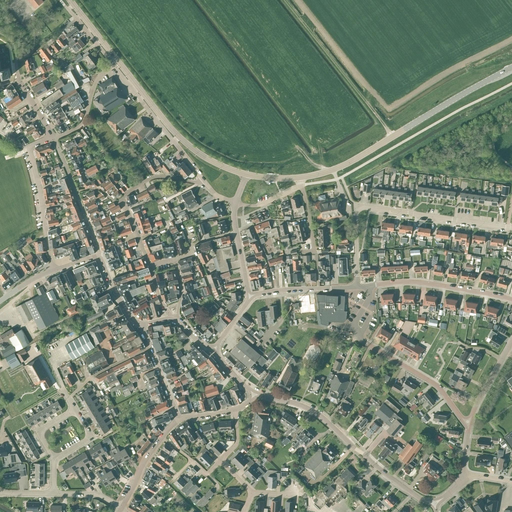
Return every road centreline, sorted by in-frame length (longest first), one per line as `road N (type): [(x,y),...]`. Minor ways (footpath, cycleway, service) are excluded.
road 1 (primary): [(299,177),(355,159),(511,68)]
road 2 (residential): [(356,286),(356,206),(511,228)]
road 3 (tertiary): [(434,503),(306,407),(254,393)]
road 4 (residential): [(467,422),(432,382),(358,336),(352,327),(367,285)]
road 5 (residential): [(52,270),(28,146),(53,137)]
road 6 (residential): [(511,300),(418,281),(367,285)]
road 7 (residential): [(99,254),(53,137)]
